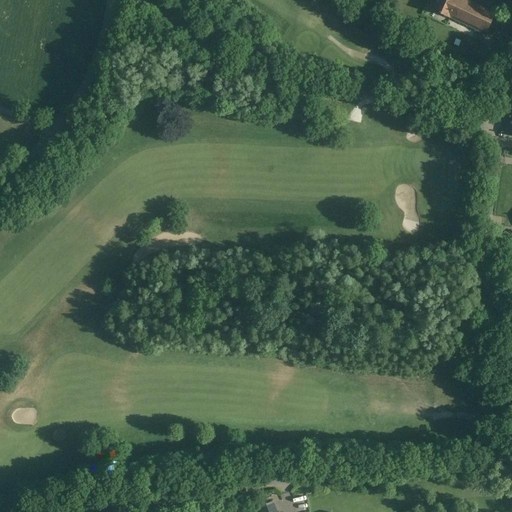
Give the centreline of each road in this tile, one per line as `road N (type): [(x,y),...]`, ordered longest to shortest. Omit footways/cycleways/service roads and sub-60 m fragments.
road 1 (unclassified): [(511,337),(487,276),(495,144),(479,125),(223,57),(144,0)]
road 2 (unclassified): [(511,458),(273,480),(128,511)]
road 3 (unclassified): [(54,128),(94,63),(110,0)]
